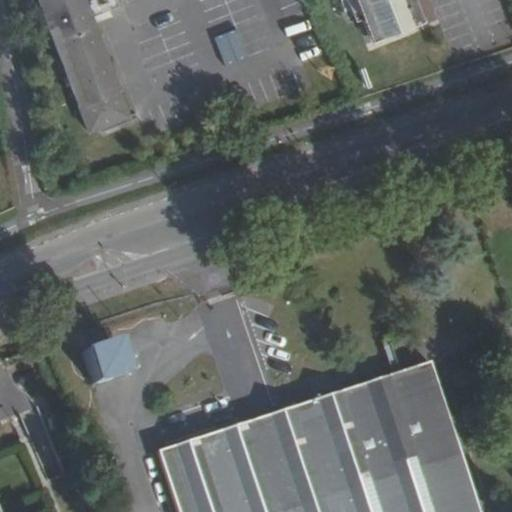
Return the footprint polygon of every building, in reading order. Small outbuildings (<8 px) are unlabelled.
[(63,70),(75,99),(78,107),(88,133),(129,116),(119,90),(116,81),(105,53),(101,46),(89,14),(86,5),(83,0),(36,0),(45,22),(48,30),(61,63),(63,70)] [(353,0),(346,0),(353,15),(359,13),(353,0)] [(359,0),(353,0),(359,13),(370,42),(375,39),(359,0)] [(418,22),(409,0),(359,0),(375,39),(418,22)] [(409,0),(418,22),(423,21),(414,0),(409,0)] [(95,388),(132,374),(120,343),(84,357),(95,388)] [(177,511),(479,511),(431,364),(258,420),(158,453),(177,511)]
